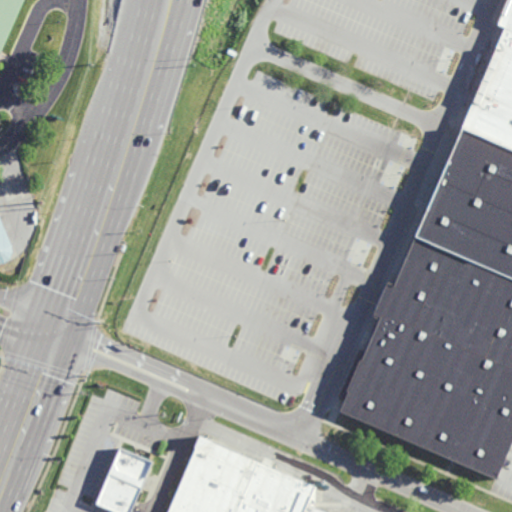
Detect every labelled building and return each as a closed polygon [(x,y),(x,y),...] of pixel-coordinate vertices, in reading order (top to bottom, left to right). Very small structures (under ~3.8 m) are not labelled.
[(0,0),(15,0),(0,38),(0,0)] [(511,147),(511,29),(504,26),(461,126),(511,147)] [(511,278),(511,147),(461,126),(415,235),(511,278)] [(11,248),(0,219),(0,260),(4,260),(9,256),(11,252),(11,248)] [(511,368),(511,278),(415,235),(380,313),(511,368)] [(495,478),(511,438),(511,368),(380,313),(339,412),(495,478)] [(234,511),(257,460),(200,436),(166,511),(234,511)] [(133,454),(134,452),(148,459),(147,460),(152,462),(130,511),(113,511),(97,505),(119,448),(133,454)] [(301,511),(234,511),(257,460),(314,485),(305,504),(301,511)]
